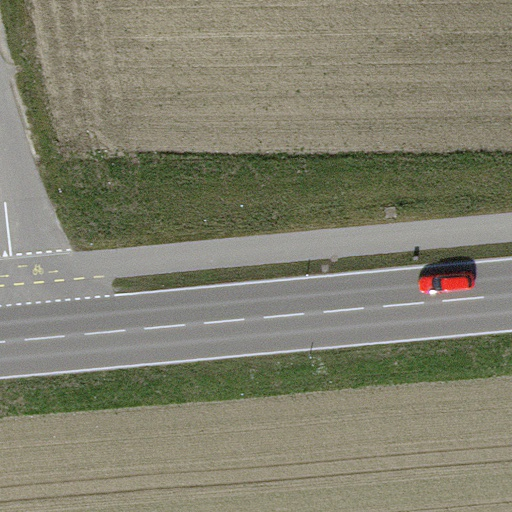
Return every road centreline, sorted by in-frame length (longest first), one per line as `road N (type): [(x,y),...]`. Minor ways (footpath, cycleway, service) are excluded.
road 1 (secondary): [(511,295),(21,339)]
road 2 (residential): [(21,339),(0,122)]
